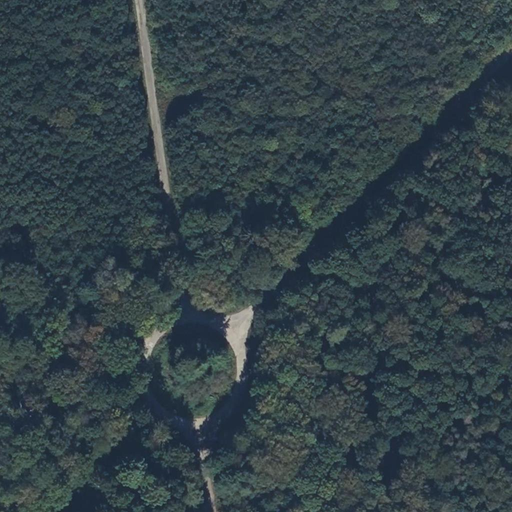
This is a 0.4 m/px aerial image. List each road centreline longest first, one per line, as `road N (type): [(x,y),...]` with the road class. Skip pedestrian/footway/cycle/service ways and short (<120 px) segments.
road 1 (track): [(511,55),(230,334)]
road 2 (track): [(183,320),(138,0)]
road 3 (track): [(0,255),(60,287),(146,351)]
road 4 (track): [(153,406),(176,421),(199,423),(229,410),(244,386),(243,356),(230,334)]
road 5 (track): [(49,511),(153,406)]
